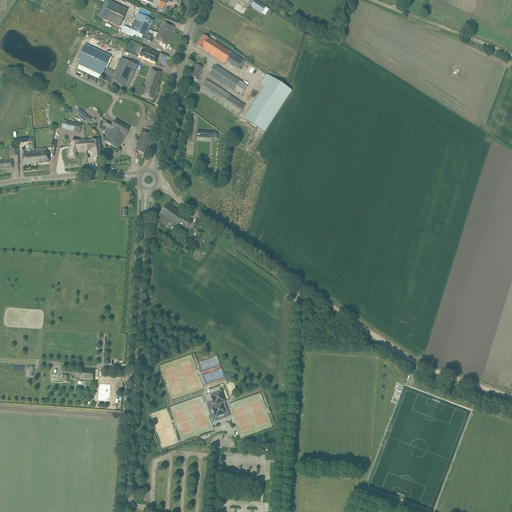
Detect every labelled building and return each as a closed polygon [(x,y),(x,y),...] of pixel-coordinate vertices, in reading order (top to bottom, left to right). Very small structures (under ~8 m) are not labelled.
[(265,7),(254,0),(250,7),(261,14),(265,7)] [(106,1),(97,17),(119,28),(121,23),(128,10),(110,2),(110,3),(106,1)] [(124,26),(122,29),(135,35),(141,38),(151,42),(154,37),(153,36),(147,34),(149,30),(150,28),(153,21),(138,14),(130,29),(124,26)] [(154,32),(153,36),(154,37),(156,38),(155,40),(162,44),(166,46),(171,37),(175,27),(170,25),(163,22),(157,34),(154,32)] [(232,53),(214,41),(210,39),(209,39),(203,36),(197,46),(225,64),(226,62),(237,69),(239,70),(241,67),(240,66),(243,60),(232,53)] [(84,45),(77,60),(81,61),(79,65),(101,76),(100,79),(109,83),(111,80),(111,79),(111,78),(104,75),(105,73),(103,72),(105,68),(110,57),(88,46),(84,45)] [(143,46),(138,57),(155,64),(159,53),(143,46)] [(121,58),(111,78),(111,79),(111,80),(127,87),(139,63),(132,59),(130,63),(121,58)] [(196,65),(190,75),(197,79),(202,68),(196,65)] [(209,75),(241,96),(248,86),(216,65),(209,75)] [(161,73),(151,69),(142,96),(152,99),(161,73)] [(292,91),(266,74),(260,84),(265,86),(243,119),(264,133),(292,91)] [(200,90),(238,116),(245,105),(207,80),(200,90)] [(75,114),(83,120),(86,115),(82,112),(79,109),(75,114)] [(139,118),(133,116),(133,114),(129,113),(126,122),(137,125),(139,118)] [(80,133),(82,125),(63,120),(61,128),(80,133)] [(105,120),(102,126),(106,129),(110,131),(111,130),(121,136),(120,137),(123,139),(129,129),(114,121),(112,124),(105,120)] [(107,137),(104,142),(118,149),(123,139),(120,137),(121,136),(111,130),(110,131),(107,137)] [(135,151),(145,154),(151,133),(141,130),(135,151)] [(216,139),(217,132),(197,131),(196,137),(216,139)] [(72,140),(69,156),(75,158),(76,152),(92,151),(93,160),(101,160),(99,139),(78,141),(72,140)] [(35,152),(25,153),(26,155),(23,155),(24,165),(36,164),(35,152)] [(39,152),(35,152),(36,164),(48,162),(47,153),(39,153),(39,152)] [(0,169),(12,168),(12,163),(12,160),(0,161),(0,160),(0,169)] [(185,216),(167,203),(158,216),(159,216),(157,220),(173,232),(179,224),(187,230),(192,222),(184,217),(185,216)] [(179,241),(171,235),(168,239),(176,245),(179,241)] [(80,370),(80,379),(93,380),(93,376),(95,376),(95,371),(80,370)] [(97,383),(95,400),(107,401),(108,390),(108,384),(103,384),(97,383)] [(215,418),(226,414),(222,403),(225,402),(221,390),(210,394),(214,405),(211,406),(215,418)]
